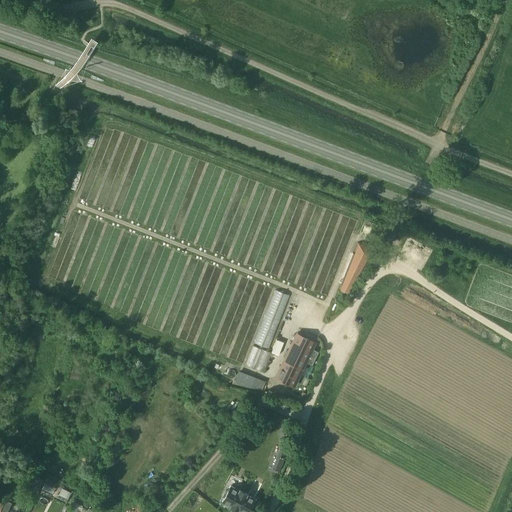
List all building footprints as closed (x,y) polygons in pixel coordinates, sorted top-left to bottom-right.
[(341,284),(339,289),(344,291),(348,293),(373,248),(358,242),(341,284)] [(275,288),(255,342),(270,348),(290,294),(275,288)] [(306,362),(312,365),(318,352),(312,349),(315,342),(297,333),(276,377),(294,386),(306,362)] [(279,354),(284,342),(276,339),(272,351),(279,354)] [(264,373),(271,353),(253,346),(245,366),(264,373)] [(239,371),(235,383),(262,391),(266,379),(239,371)] [(279,452),(278,455),(285,458),(287,452),(284,450),(280,449),(279,452)] [(31,474),(27,480),(31,482),(30,486),(38,490),(43,480),(31,474)] [(160,482),(152,486),(156,495),(164,492),(160,482)] [(239,490),(230,485),(228,489),(225,490),(223,494),(223,497),(221,501),(230,506),(229,506),(237,510),(241,511),(247,511),(255,498),(246,493),(239,489),(239,490)] [(62,488),(57,497),(66,502),(71,493),(62,488)]
